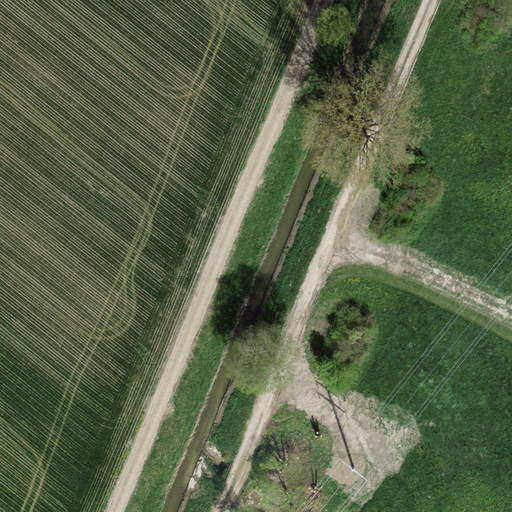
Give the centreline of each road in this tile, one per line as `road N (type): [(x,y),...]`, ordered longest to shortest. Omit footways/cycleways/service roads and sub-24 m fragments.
road 1 (track): [(425,0),(217,511)]
road 2 (track): [(312,0),(107,511)]
